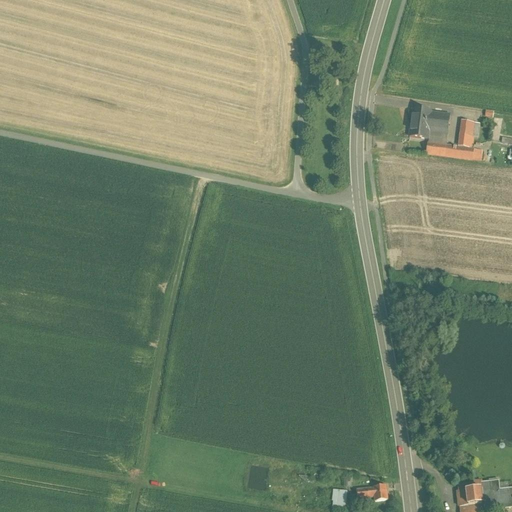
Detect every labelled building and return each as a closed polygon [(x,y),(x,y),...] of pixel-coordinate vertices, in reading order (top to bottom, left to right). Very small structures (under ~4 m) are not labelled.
[(427,112),(410,110),(406,141),(424,144),(426,136),(448,138),(450,123),(427,120),(427,112)] [(456,148),(426,143),(424,158),(481,166),(484,152),(473,150),(477,126),(460,123),(456,148)] [(350,488),(352,480),(344,478),(342,486),(350,488)] [(497,481),(456,485),(458,511),(503,511),(511,511),(511,489),(498,491),(497,481)] [(383,489),(357,492),(358,503),(371,501),(374,505),(386,504),(383,489)] [(329,511),(333,511),(344,511),(347,493),(332,493),(329,511)]
